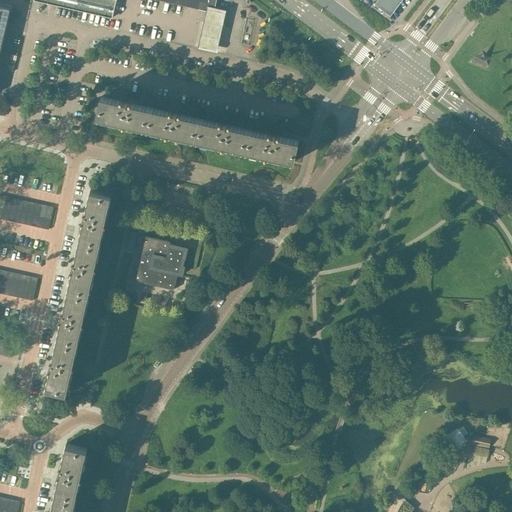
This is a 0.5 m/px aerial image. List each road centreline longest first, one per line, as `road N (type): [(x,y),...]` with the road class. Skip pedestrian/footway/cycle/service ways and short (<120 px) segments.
road 1 (residential): [(12,436),(76,149)]
road 2 (unclassified): [(350,121),(286,74),(84,33)]
road 3 (unclassified): [(138,433),(168,378),(287,222)]
road 4 (residential): [(301,205),(76,149)]
road 5 (residential): [(78,61),(296,111)]
road 6 (unclassified): [(9,131),(35,19),(84,33)]
road 7 (secondary): [(400,87),(511,172)]
road 8 (secondary): [(283,0),(385,76)]
road 9 (secondary): [(511,143),(413,69)]
